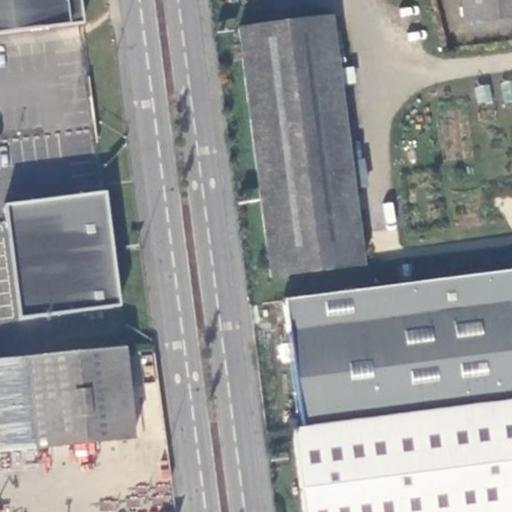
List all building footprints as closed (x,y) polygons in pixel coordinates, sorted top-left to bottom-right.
[(0,0),(0,34),(82,24),(78,0),(0,0)] [(511,0),(460,0),(463,21),(511,14),(511,0)] [(238,31),(269,279),(360,267),(329,19),(238,31)] [(17,321),(118,309),(102,189),(2,202),(17,321)] [(511,273),(282,302),(298,432),(510,404),(511,404),(511,273)] [(0,453),(131,440),(122,350),(22,359),(0,361),(0,453)] [(296,462),(511,434),(511,419),(510,404),(298,432),(292,433),(296,462)] [(511,511),(511,434),(296,462),(302,511),(511,511)]
